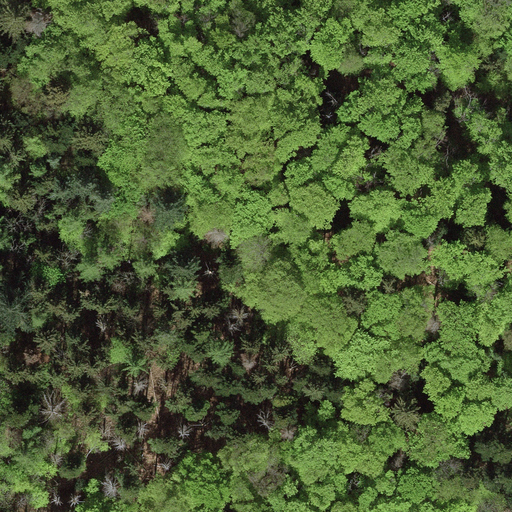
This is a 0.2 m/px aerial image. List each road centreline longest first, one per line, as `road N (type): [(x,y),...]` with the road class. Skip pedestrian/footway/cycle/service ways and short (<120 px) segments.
road 1 (track): [(511,325),(297,290),(110,284),(0,251)]
road 2 (track): [(511,401),(400,436),(282,436),(231,450),(123,511)]
